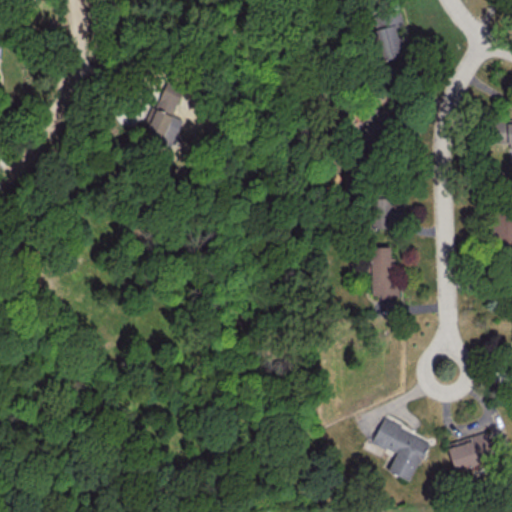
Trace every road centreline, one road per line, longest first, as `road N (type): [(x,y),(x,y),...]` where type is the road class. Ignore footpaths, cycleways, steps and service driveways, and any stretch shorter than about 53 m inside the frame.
road 1 (residential): [(446,349),(444,133),(487,40)]
road 2 (residential): [(0,179),(67,89),(77,62),(78,0)]
road 3 (residential): [(445,393),(461,387),(468,372),(462,356),(446,349),(423,370),(429,386),(445,393)]
